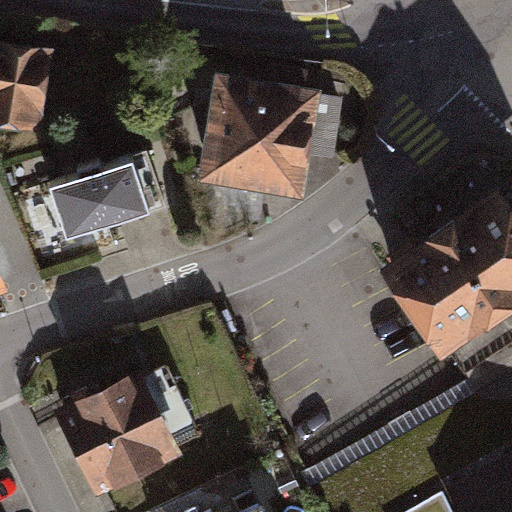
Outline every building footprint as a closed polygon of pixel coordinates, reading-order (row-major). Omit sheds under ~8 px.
[(51,47),(0,40),(0,124),(41,129),(51,47)] [(317,86),(217,72),(202,181),(302,195),(317,86)] [(78,176),(50,185),(66,235),(147,209),(131,159),(102,168),(100,160),(76,168),(78,176)] [(511,218),(492,189),(391,259),(449,344),(511,300),(511,218)] [(141,371),(57,412),(96,494),(181,453),(141,371)] [(462,511),(511,511),(511,392),(319,482),(333,511),(418,511),(455,495),(462,511)]
